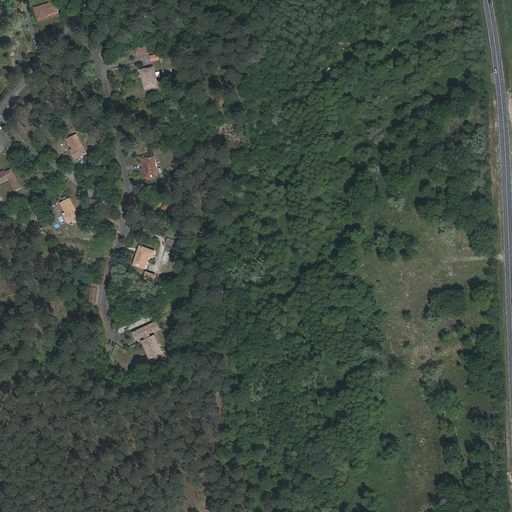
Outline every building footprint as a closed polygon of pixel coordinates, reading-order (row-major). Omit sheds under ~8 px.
[(60,0),(52,0),(40,5),(44,16),(54,12),(52,8),(62,4),(60,0)] [(155,52),(153,45),(138,48),(139,55),(155,52)] [(164,56),(154,57),(155,64),(165,62),(164,56)] [(162,87),(159,70),(147,73),(151,90),(162,87)] [(78,150),(74,151),(72,153),(76,161),(89,154),(80,135),(73,138),(78,150)] [(69,140),(74,151),(78,150),(73,138),(69,140)] [(154,160),(151,141),(140,143),(142,162),(154,160)] [(169,173),(178,172),(178,164),(168,165),(169,173)] [(13,169),(6,173),(0,175),(0,197),(2,197),(0,193),(0,183),(9,178),(15,189),(22,186),(13,169)] [(166,180),(161,187),(173,197),(179,190),(166,180)] [(70,210),(67,212),(64,214),(69,222),(82,215),(72,196),(65,200),(70,210)] [(61,201),(67,212),(70,210),(65,200),(61,201)] [(165,244),(176,246),(177,240),(166,237),(165,244)] [(155,250),(138,246),(134,264),(146,268),(148,257),(153,258),(155,250)] [(144,271),(142,280),(155,283),(157,274),(144,271)] [(174,312),(170,305),(150,318),(153,324),(162,319),(164,323),(161,325),(169,338),(181,331),(173,318),(168,320),(166,316),(174,312)]
